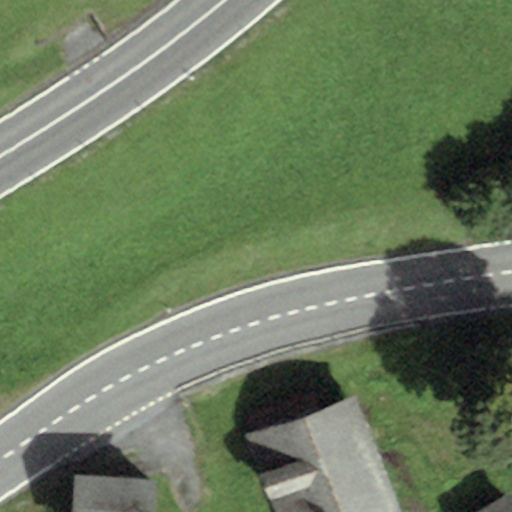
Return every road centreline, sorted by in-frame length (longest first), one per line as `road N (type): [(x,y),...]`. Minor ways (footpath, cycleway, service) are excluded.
road 1 (primary): [(511,273),(347,300),(231,332),(119,382),(0,462)]
road 2 (primary): [(0,158),(227,0)]
